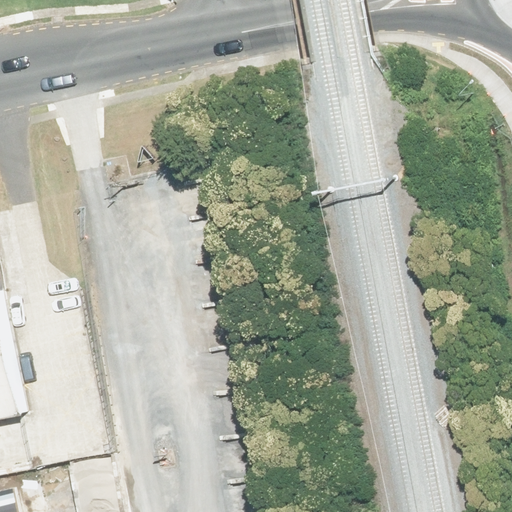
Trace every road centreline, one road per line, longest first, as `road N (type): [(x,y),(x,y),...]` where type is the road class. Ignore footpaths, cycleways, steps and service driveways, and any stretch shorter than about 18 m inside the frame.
road 1 (tertiary): [(0,84),(370,6)]
road 2 (tertiary): [(495,28),(370,6)]
